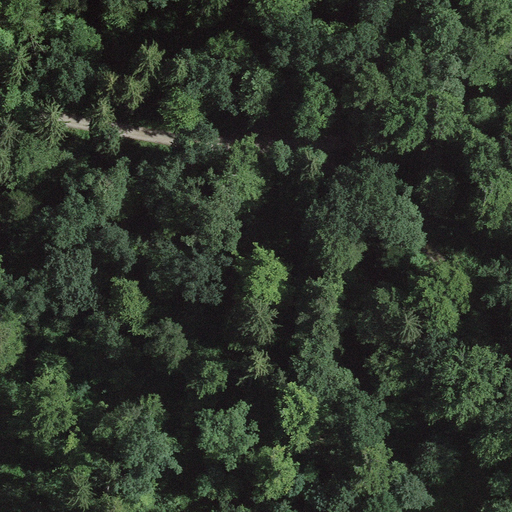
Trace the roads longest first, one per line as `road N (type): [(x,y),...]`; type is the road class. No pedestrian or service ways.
road 1 (track): [(0,100),(156,139),(263,149),(334,172),(388,203),(501,339),(511,364)]
road 2 (track): [(511,17),(488,55),(403,127),(263,149)]
road 3 (track): [(336,0),(316,75),(263,149)]
